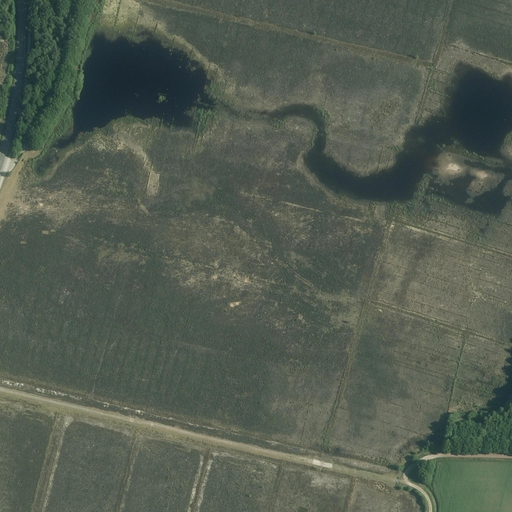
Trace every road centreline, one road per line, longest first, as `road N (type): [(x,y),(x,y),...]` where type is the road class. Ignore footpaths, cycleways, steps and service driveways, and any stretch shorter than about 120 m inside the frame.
road 1 (track): [(0,388),(406,483)]
road 2 (track): [(5,167),(54,94),(76,0)]
road 3 (primary): [(0,159),(21,60),(21,0)]
road 4 (track): [(511,456),(432,455),(408,468),(406,483)]
